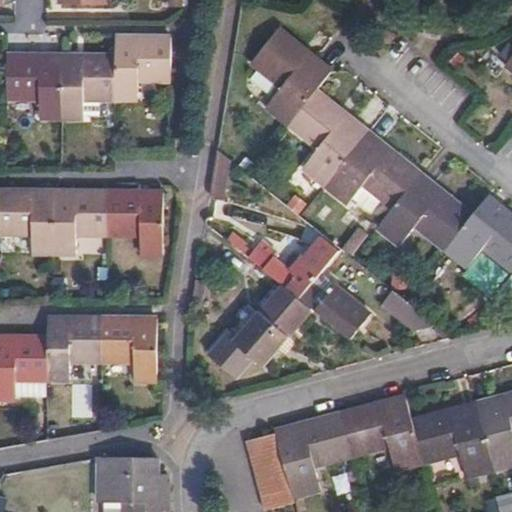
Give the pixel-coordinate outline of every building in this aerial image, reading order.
[(332,72),(278,31),(251,64),(282,89),(267,108),(289,125),(316,92),(332,72)] [(117,57),(117,100),(138,100),(139,81),(172,82),(173,39),(117,39),(117,57)] [(40,120),(62,120),(63,57),(8,57),(8,101),(40,100),(40,120)] [(63,57),(62,120),(84,120),(84,101),(117,100),(117,57),(63,57)] [(316,92),(289,125),(319,150),(304,171),(325,188),(368,134),(316,92)] [(368,134),(325,188),(346,205),(352,199),(363,185),(382,201),(393,210),(421,176),(368,134)] [(421,176),(393,210),(378,229),(400,247),(416,228),(446,252),(473,218),(421,176)] [(382,201),(363,185),(352,199),(370,215),(382,201)] [(47,254),(55,254),(56,192),(1,192),(0,236),(32,235),(33,255),(43,254),(45,252),(47,254)] [(109,236),(110,192),(56,192),(55,254),(76,255),(77,235),(109,236)] [(163,193),(110,192),(109,236),(141,236),(141,256),(163,254),(163,193)] [(473,218),(446,252),(468,270),(484,251),(511,273),(511,217),(488,199),(473,218)] [(368,236),(360,229),(352,239),(360,245),(368,236)] [(233,230),(225,240),(284,287),(301,301),(315,283),(302,272),(297,278),(290,272),(274,259),(271,261),(233,230)] [(360,245),(352,239),(344,250),(351,257),(360,245)] [(302,259),(290,272),(297,278),(302,272),(315,283),(320,277),(323,274),(302,259)] [(333,278),(325,271),(323,274),(320,277),(328,284),(333,278)] [(511,276),(493,300),(511,315),(511,276)] [(315,283),(301,301),(314,312),(352,343),(371,318),(328,284),(320,277),(315,283)] [(390,307),(388,309),(408,325),(419,311),(381,281),(372,292),(390,307)] [(208,284),(199,283),(196,308),(203,315),(208,284)] [(284,287),(263,312),(292,337),(314,312),(301,301),(284,287)] [(292,337),(263,312),(236,343),(265,368),(292,337)] [(103,363),(104,320),(49,320),(49,339),(49,381),(70,381),(70,362),(103,363)] [(157,321),(104,320),(103,363),(134,363),(135,382),(157,382),(157,321)] [(49,381),(49,339),(0,338),(0,399),(16,399),(17,381),(49,381)] [(49,399),(49,381),(17,381),(16,399),(49,399)] [(511,395),(477,405),(495,470),(511,465),(511,395)] [(406,399),(342,416),(353,457),(389,447),(396,471),(424,464),(412,422),(406,399)] [(477,405),(412,422),(424,464),(461,454),(468,478),(495,470),(477,405)] [(342,416),(277,434),(278,439),(294,498),(321,491),(315,467),(353,457),(342,416)] [(294,498),(278,439),(249,447),(267,511),(296,503),(294,498)] [(125,511),(167,511),(168,475),(157,475),(157,461),(101,460),(100,504),(104,504),(125,505),(125,511)]
